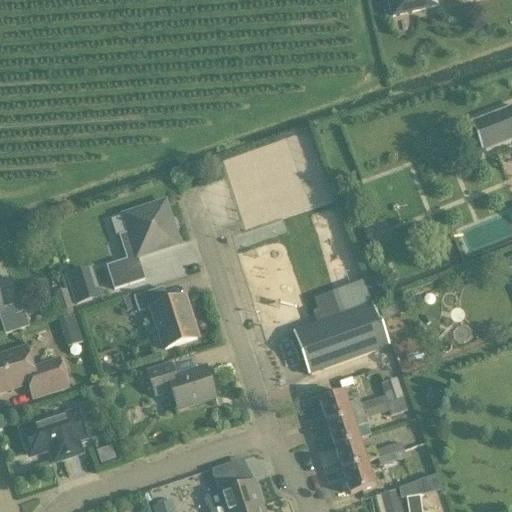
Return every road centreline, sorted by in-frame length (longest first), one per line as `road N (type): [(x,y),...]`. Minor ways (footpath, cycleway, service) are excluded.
road 1 (residential): [(271,436),(192,199)]
road 2 (residential): [(58,511),(271,436)]
